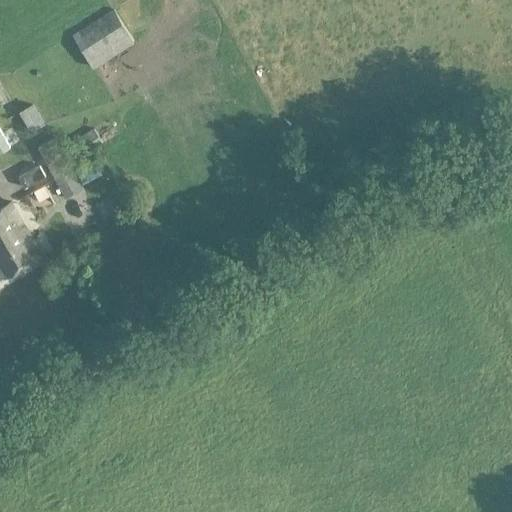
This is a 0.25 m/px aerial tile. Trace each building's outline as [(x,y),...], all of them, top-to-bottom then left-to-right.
[(93,67),(134,41),(113,8),(72,34),(93,67)] [(19,111),(32,132),(46,123),(33,102),(19,111)] [(78,159),(102,143),(93,128),(76,139),(82,149),(75,154),(78,159)] [(65,198),(83,189),(56,136),(38,146),(65,198)] [(24,187),(45,175),(40,165),(19,177),(24,187)] [(0,279),(3,278),(42,255),(11,202),(0,208),(0,279)] [(79,227),(89,220),(78,204),(68,211),(79,227)]
